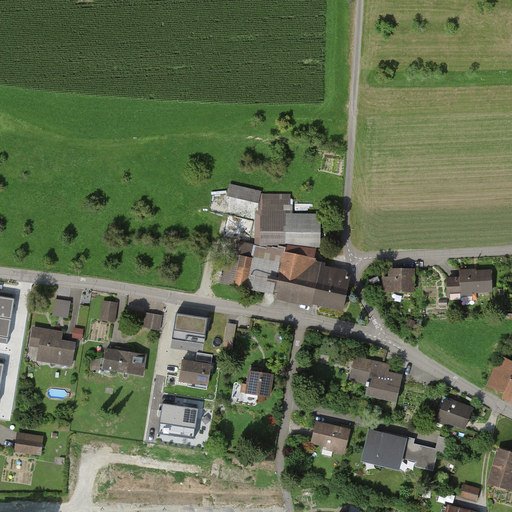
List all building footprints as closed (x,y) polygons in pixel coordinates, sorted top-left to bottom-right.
[(262,192),(231,186),(229,198),(260,204),(262,192)] [(286,211),(262,211),(262,240),(286,240),(286,211)] [(316,220),(293,219),(292,244),(316,244),(316,220)] [(235,254),(227,252),(220,287),(344,312),(350,283),(347,282),(349,272),(329,268),(330,265),(319,262),(319,260),(282,252),(280,260),(258,256),(260,246),(238,241),(235,254)] [(461,277),(448,278),(450,298),(494,295),(493,269),(460,271),(461,277)] [(390,278),(384,278),(385,293),(417,293),(417,270),(390,270),(390,278)] [(17,293),(0,290),(0,342),(9,344),(17,293)] [(71,303),(57,301),(54,315),(68,318),(71,303)] [(120,304),(104,302),(101,322),(117,324),(120,304)] [(164,317),(147,314),(144,329),(161,332),(164,317)] [(208,318),(177,314),(173,340),(186,342),(187,337),(199,339),(200,335),(206,336),(208,318)] [(65,331),(33,326),(29,344),(40,346),(38,359),(73,365),(77,341),(63,339),(65,331)] [(236,328),(227,326),(225,341),(234,343),(236,328)] [(84,329),(75,327),(73,338),(83,339),(84,329)] [(147,355),(108,350),(105,371),(144,377),(147,355)] [(213,355),(197,353),(196,360),(212,363),(213,355)] [(390,365),(358,358),(354,382),(370,385),(367,398),(398,404),(404,376),(388,373),(390,365)] [(511,362),(502,358),(490,385),(508,393),(506,397),(511,399),(511,362)] [(211,365),(183,361),(180,381),(200,384),(200,382),(209,383),(211,365)] [(259,369),(251,367),(247,393),(269,396),(273,375),(258,372),(259,369)] [(473,407),(445,400),(439,423),(467,430),(473,407)] [(199,409),(163,403),(158,434),(194,440),(199,409)] [(353,431),(318,423),(313,445),(328,449),(327,452),(347,456),(353,431)] [(417,441),(371,431),(364,463),(402,471),(405,460),(418,463),(417,469),(435,473),(440,452),(415,446),(417,441)] [(45,436),(18,433),(16,454),(44,456),(45,436)] [(511,453),(499,450),(490,481),(511,487),(511,453)] [(482,491),(465,486),(461,499),(479,504),(482,491)]
